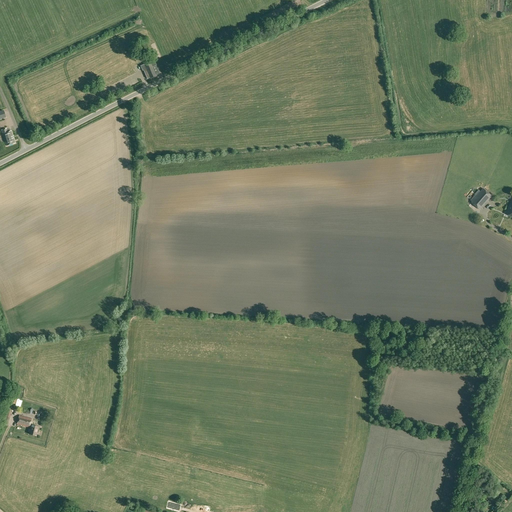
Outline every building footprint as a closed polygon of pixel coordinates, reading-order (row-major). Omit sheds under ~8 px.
[(143,70),(147,79),(150,77),(150,78),(156,76),(152,67),(156,65),(154,60),(140,66),(142,70),(143,70)] [(2,134),(6,146),(15,143),(11,131),(7,132),(6,128),(1,130),(2,134)] [(472,202),(480,209),(492,196),(484,189),(481,192),(479,189),(474,194),(475,195),(470,200),(472,202)] [(9,403),(15,404),(19,389),(13,387),(9,403)] [(0,422),(7,425),(12,409),(7,407),(5,412),(4,416),(3,415),(0,422)] [(17,424),(29,428),(32,418),(19,415),(17,424)] [(29,434),(36,436),(38,427),(31,425),(29,434)]
